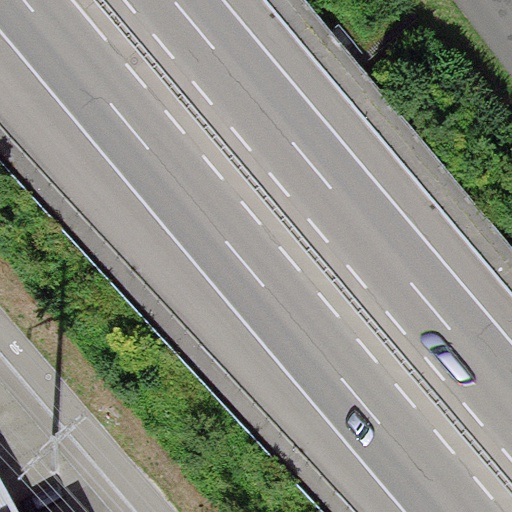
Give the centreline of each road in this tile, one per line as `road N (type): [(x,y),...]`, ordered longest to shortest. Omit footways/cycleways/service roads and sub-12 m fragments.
road 1 (motorway): [(15,0),(446,511)]
road 2 (motorway): [(511,414),(160,0)]
road 3 (residential): [(154,511),(0,333)]
